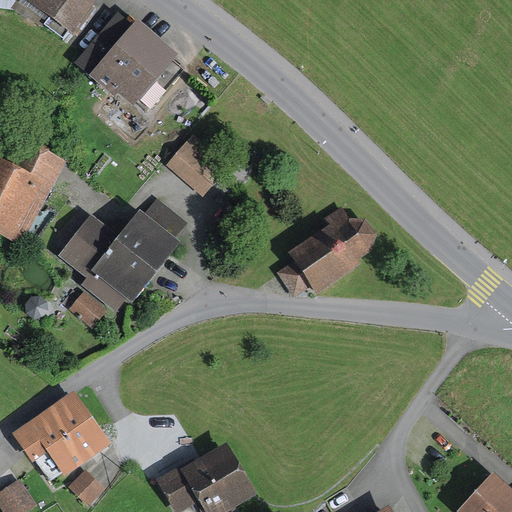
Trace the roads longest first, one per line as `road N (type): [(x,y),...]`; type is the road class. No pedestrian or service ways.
road 1 (residential): [(511,328),(226,305),(146,337),(0,434)]
road 2 (tertiary): [(511,305),(288,94),(166,0)]
